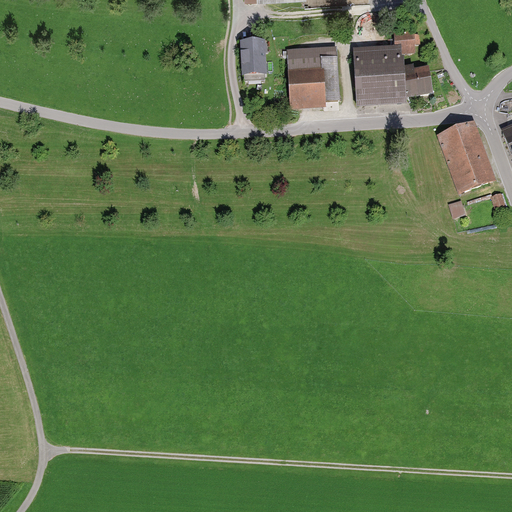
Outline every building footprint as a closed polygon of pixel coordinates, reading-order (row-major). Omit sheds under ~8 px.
[(358,58),(362,105),(440,98),(437,72),(411,74),(409,56),(423,55),(421,36),(397,38),(399,54),(358,58)] [(241,46),(243,81),(268,80),(266,44),(241,46)] [(341,55),(292,59),(295,110),(345,106),(341,55)] [(475,126),(437,139),(459,199),(497,185),(475,126)] [(509,210),(505,197),(492,201),(497,215),(509,210)] [(469,219),(463,204),(451,208),(456,224),(469,219)]
